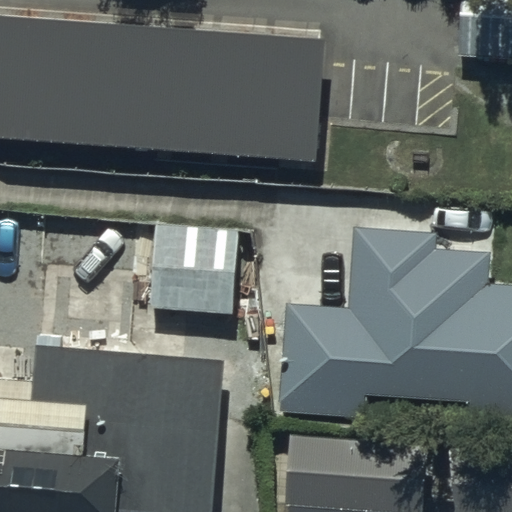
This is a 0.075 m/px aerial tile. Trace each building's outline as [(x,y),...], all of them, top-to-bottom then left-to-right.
[(511,0),(462,0),(459,66),(511,68),(511,0)] [(323,38),(0,20),(0,144),(317,162),(323,38)] [(159,235),(153,317),(230,323),(236,241),(159,235)] [(350,318),(287,315),(282,422),(367,427),(368,411),(472,416),(471,431),(511,433),(511,298),(490,298),(492,263),(435,260),(436,240),(354,236),(350,318)] [(0,511),(214,511),(226,373),(38,356),(34,392),(0,389),(0,511)] [(292,445),(287,511),(423,511),(424,503),(436,504),(438,469),(429,468),(430,455),(292,445)] [(511,511),(511,464),(453,461),(457,511),(511,511)]
